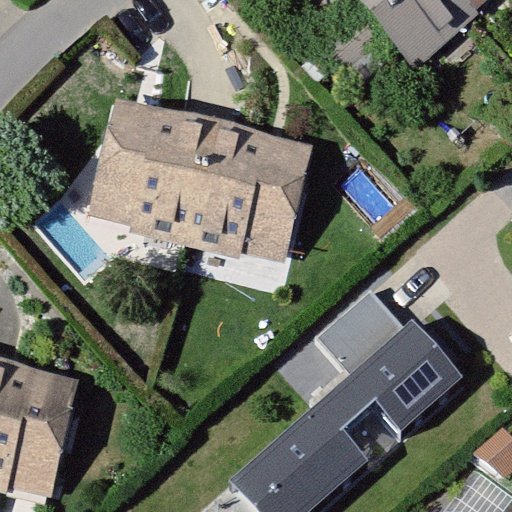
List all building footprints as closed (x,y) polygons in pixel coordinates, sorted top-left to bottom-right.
[(327,0),(408,90),(508,0),(327,0)] [(317,142),(118,96),(88,221),(287,267),(317,142)] [(317,511),(462,382),(411,324),(228,487),(250,511),(317,511)] [(309,386),(341,369),(325,339),(293,356),(309,386)] [(0,377),(0,509),(12,511),(47,511),(75,395),(0,377)]
